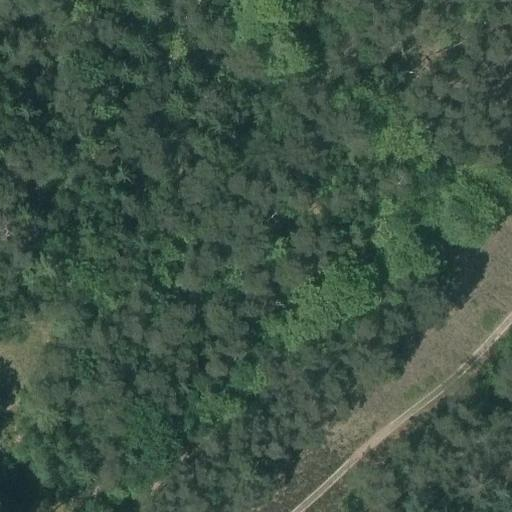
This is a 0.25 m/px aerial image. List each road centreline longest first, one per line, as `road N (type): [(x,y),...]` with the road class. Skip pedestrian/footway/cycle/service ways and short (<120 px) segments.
road 1 (track): [(226,0),(473,202),(511,183)]
road 2 (track): [(511,305),(292,511)]
